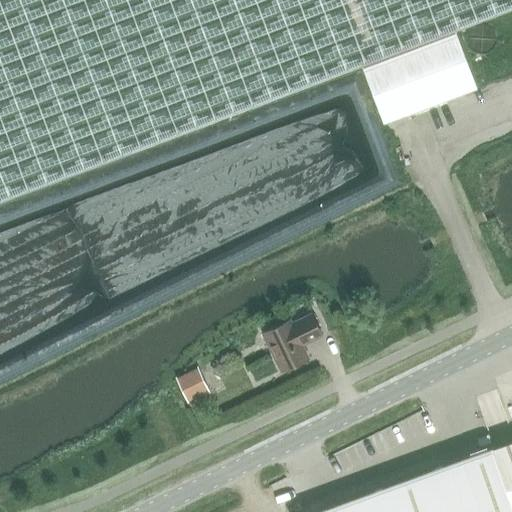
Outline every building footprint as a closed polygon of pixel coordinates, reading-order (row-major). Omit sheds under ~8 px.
[(511,0),(0,0),(0,201),(362,65),(456,30),(511,9),(511,0)] [(463,36),(362,74),(382,128),(480,91),(463,36)] [(281,371),(308,358),(302,344),(308,340),(309,342),(322,335),(311,314),(292,323),(290,320),(262,333),(281,371)] [(198,370),(178,379),(188,399),(207,390),(198,370)] [(507,422),(497,389),(472,398),(477,415),(484,413),(489,428),(507,422)] [(511,511),(511,501),(493,448),(492,447),(313,511),(511,511)]
